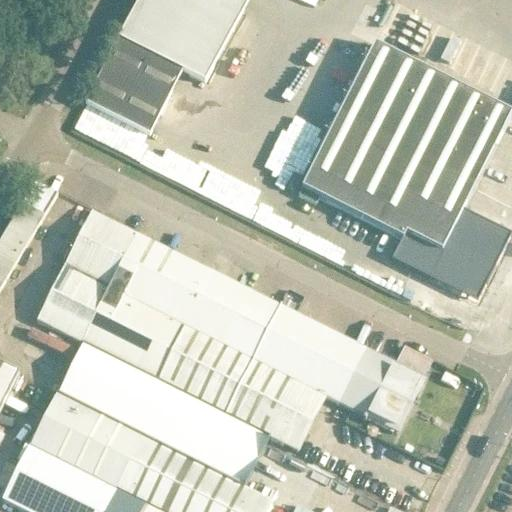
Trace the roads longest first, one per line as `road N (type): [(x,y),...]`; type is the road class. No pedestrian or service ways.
road 1 (unclassified): [(511,378),(33,136)]
road 2 (unclassified): [(33,136),(115,0)]
road 3 (tertiary): [(456,511),(511,401)]
